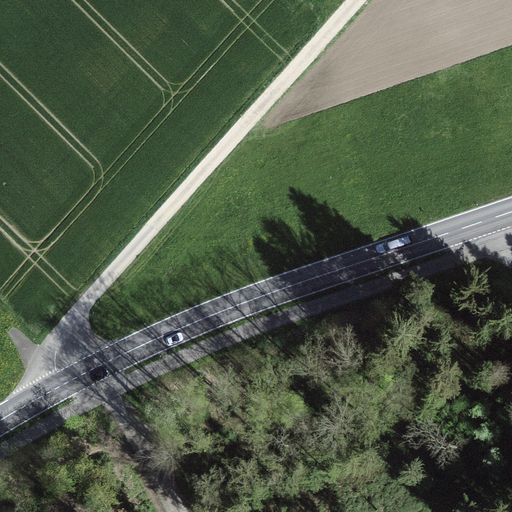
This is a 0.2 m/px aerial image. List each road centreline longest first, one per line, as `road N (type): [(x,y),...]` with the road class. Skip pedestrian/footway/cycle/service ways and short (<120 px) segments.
road 1 (track): [(176,511),(85,371),(74,327),(84,305),(356,0)]
road 2 (track): [(0,453),(103,391),(305,307),(511,240)]
road 3 (secondary): [(0,417),(85,371),(270,292),(511,210)]
